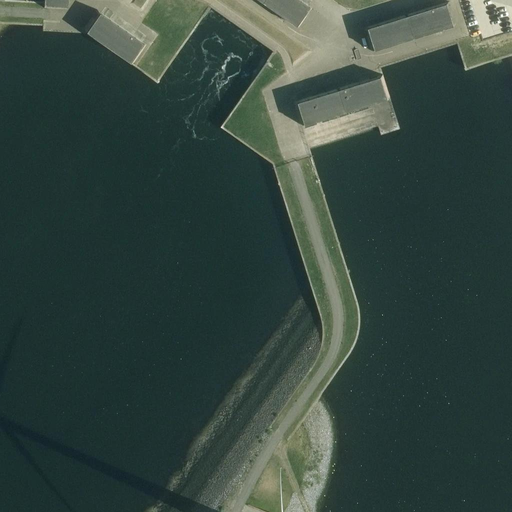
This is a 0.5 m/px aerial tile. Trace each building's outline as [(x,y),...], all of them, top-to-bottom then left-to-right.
[(44,4),(44,9),(67,10),(67,0),(44,0),(44,3),(44,4)] [(259,0),(299,28),(312,9),(299,0),(259,0)] [(368,27),(363,28),(370,51),(456,24),(449,1),(444,3),(368,27)] [(97,10),(83,29),(87,31),(88,32),(122,56),(133,64),(147,45),(142,42),(140,41),(133,35),(130,33),(123,28),(120,26),(114,22),(110,19),(97,10)] [(311,97),(293,103),(300,125),(302,124),(371,103),(388,97),(389,97),(382,75),(381,75),(311,97)]
